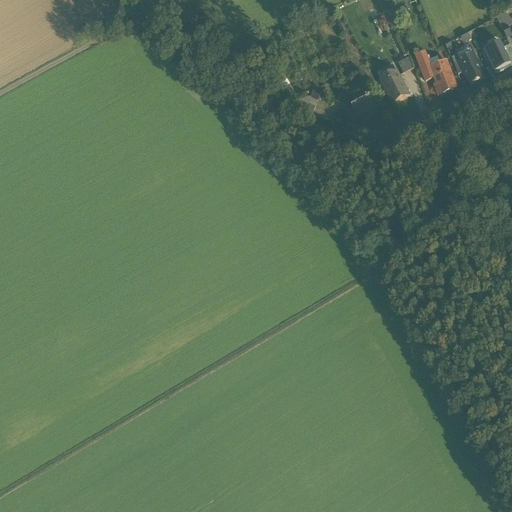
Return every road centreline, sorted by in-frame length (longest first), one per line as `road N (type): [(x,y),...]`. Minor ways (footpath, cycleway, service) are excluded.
road 1 (track): [(0,495),(411,250)]
road 2 (track): [(149,0),(206,64),(288,118),(369,137)]
road 3 (track): [(0,93),(156,8)]
road 4 (residential): [(511,74),(369,137)]
